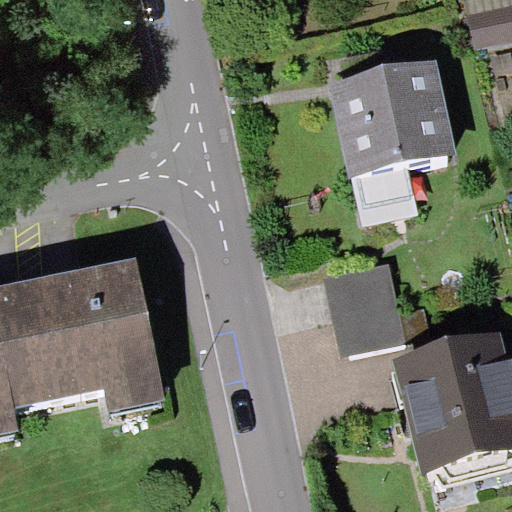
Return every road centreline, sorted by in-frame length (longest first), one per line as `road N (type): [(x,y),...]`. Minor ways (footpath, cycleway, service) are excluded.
road 1 (residential): [(203,153),(283,511)]
road 2 (residential): [(203,153),(0,197)]
road 3 (residential): [(172,0),(203,153)]
